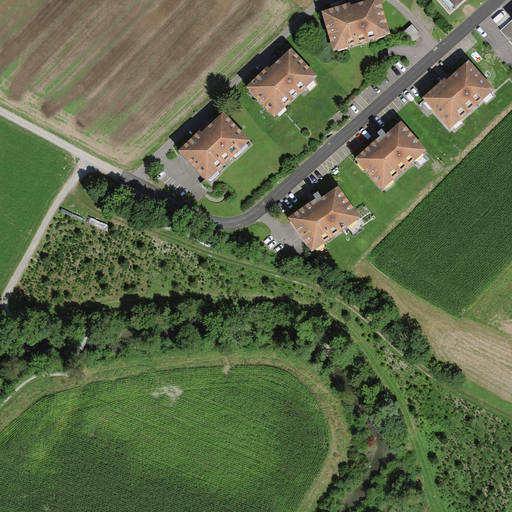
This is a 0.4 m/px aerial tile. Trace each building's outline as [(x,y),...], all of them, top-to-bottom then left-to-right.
[(333,50),(390,34),(379,0),(359,0),(345,4),(322,11),(333,50)] [(511,18),(500,29),(511,43),(511,18)] [(414,25),(406,33),(416,44),(423,36),(414,25)] [(273,118),(318,77),(291,48),(270,67),(268,64),(244,86),(273,118)] [(494,90),(468,61),(446,81),(444,79),(423,97),(450,128),(494,90)] [(199,130),(177,150),(207,182),(251,141),(224,112),(202,132),(199,130)] [(377,139),(355,159),(382,189),(426,150),(401,122),(379,142),(377,139)] [(312,201),(288,219),(311,251),(345,226),(360,217),(338,186),(313,204),(312,201)]
